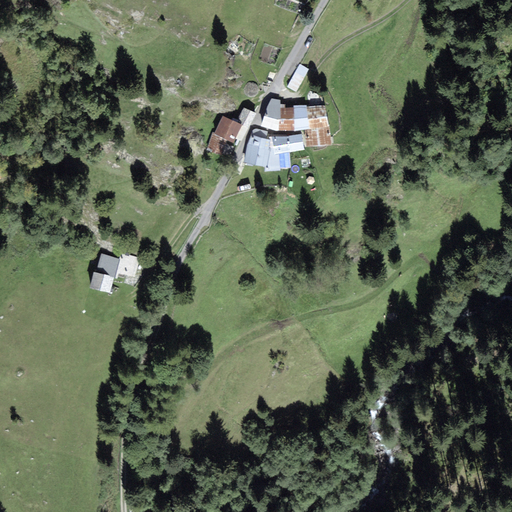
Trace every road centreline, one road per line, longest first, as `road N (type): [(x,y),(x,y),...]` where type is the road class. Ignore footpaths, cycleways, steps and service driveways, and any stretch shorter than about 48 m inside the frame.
road 1 (track): [(184,252),(122,442),(127,511)]
road 2 (unclassified): [(324,0),(227,171)]
